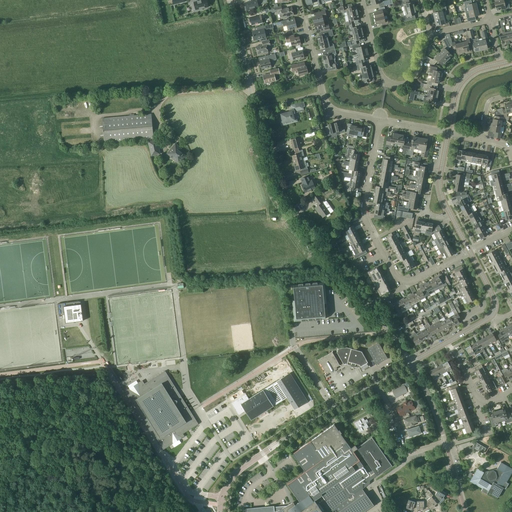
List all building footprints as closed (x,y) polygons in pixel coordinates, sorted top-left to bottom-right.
[(191,0),(193,6),(196,6),(197,11),(202,10),(202,8),(208,7),(207,3),(208,3),(207,0),(202,0),(197,1),(197,0),(191,0)] [(255,9),(259,8),(258,5),(262,4),(261,1),(266,0),(259,0),(260,1),(257,2),(257,1),(253,2),(253,1),(245,3),(246,6),(245,7),(246,11),(250,10),(250,9),(254,8),(255,9)] [(406,11),(415,8),(414,2),(408,3),(407,0),(399,2),(401,7),(404,6),(404,8),(405,8),(406,11)] [(465,12),(477,9),(476,3),(472,4),(471,0),(464,2),(465,8),(464,8),(465,12)] [(494,2),(496,8),(502,7),(503,10),(510,8),(508,2),(504,3),(503,0),(494,2)] [(347,9),(347,5),(338,7),(339,11),(343,10),(344,13),(347,12),(348,15),(358,13),(356,6),(347,9)] [(281,6),(274,8),(275,13),(279,12),(279,14),(280,18),(282,17),(286,16),(287,17),(293,15),(291,7),(282,9),(281,6)] [(374,18),(374,19),(384,16),(383,14),(385,11),(384,7),(378,8),(379,11),(374,12),(375,18),(374,18)] [(434,19),(435,20),(444,17),(447,16),(446,10),(445,7),(436,9),(437,12),(433,13),(433,14),(432,15),(433,19),(434,19)] [(415,8),(406,11),(406,14),(405,14),(406,15),(403,16),(404,22),(410,20),(409,16),(417,14),(415,8)] [(477,9),(465,12),(467,22),(476,20),(475,16),(479,15),(477,9)] [(312,17),(314,24),(323,21),(325,21),(324,17),(326,17),(325,11),(316,13),(317,16),(312,17)] [(346,26),(353,24),(352,21),(359,19),(358,13),(348,15),(349,18),(348,18),(349,22),(346,22),(346,26)] [(262,23),(260,15),(255,16),(248,17),(250,22),(251,22),(251,25),(262,23)] [(384,16),(374,19),(376,24),(382,23),(383,26),(388,25),(387,19),(384,20),(384,16)] [(449,23),(447,16),(444,17),(435,20),(436,26),(440,25),(441,28),(449,26),(449,23)] [(295,21),(290,22),(290,19),(277,23),(277,26),(283,25),(283,27),(287,26),(288,30),(297,28),(295,21)] [(323,21),(314,24),(315,30),(320,29),(321,32),(329,30),(328,24),(324,25),(323,21)] [(260,30),(252,31),(253,36),(252,37),(253,40),(259,39),(259,41),(266,40),(266,37),(264,30),(269,29),(268,24),(265,25),(259,27),(260,30)] [(353,35),(362,32),(361,26),(355,27),(354,24),(353,24),(346,26),(347,29),(349,29),(349,31),(352,31),(353,35)] [(317,37),(319,43),(328,41),(327,37),(333,36),(332,29),(322,32),(323,35),(317,37)] [(479,42),(481,50),(487,49),(487,46),(488,45),(486,39),(485,40),(485,39),(488,38),(486,31),(481,32),(483,39),(482,39),(482,41),(479,42)] [(362,32),(353,35),(354,38),(351,39),(352,41),(350,42),(351,45),(359,43),(358,40),(364,39),(362,32)] [(508,44),(506,35),(505,32),(502,33),(503,36),(499,37),(502,45),(502,47),(505,47),(504,45),(508,44)] [(301,44),(299,37),(294,38),(293,35),(286,37),(287,43),(291,42),(292,46),(301,44)] [(461,43),(463,53),(464,52),(465,53),(467,52),(469,51),(468,46),(471,45),(469,38),(468,36),(465,36),(466,39),(467,42),(461,43)] [(450,47),(450,46),(446,39),(446,38),(442,40),(446,47),(442,51),(440,54),(447,61),(450,58),(450,57),(452,56),(447,51),(450,47)] [(450,38),(446,39),(450,46),(452,45),(453,50),(456,50),(457,54),(459,54),(460,54),(462,54),(462,53),(463,53),(461,43),(455,44),(455,42),(451,43),(450,38)] [(481,50),(479,42),(478,38),(471,40),(473,49),(474,49),(475,52),(481,50)] [(263,45),(256,47),(258,54),(264,53),(268,52),(266,46),(270,45),(269,40),(262,42),(263,45)] [(328,51),(335,49),(333,45),(332,43),(329,44),(328,41),(319,43),(320,49),(327,48),(328,51)] [(356,50),(357,54),(367,52),(366,46),(359,47),(358,44),(351,45),(353,51),(356,50)] [(304,58),(302,51),(296,52),(295,49),(287,51),(289,56),(292,56),(293,61),(304,58)] [(323,60),(323,62),(333,60),(334,60),(335,60),(334,56),(335,56),(335,53),(336,53),(335,49),(328,51),(329,54),(323,56),(323,59),(323,60)] [(369,58),(367,52),(357,54),(358,58),(355,59),(356,65),(363,63),(362,59),(366,58),(366,59),(367,59),(367,58),(369,58)] [(266,59),(259,61),(261,69),(271,67),(270,63),(273,62),(272,60),(274,60),(276,59),(275,54),(273,54),(266,56),(266,59)] [(445,64),(447,61),(440,54),(438,56),(437,56),(434,58),(433,60),(428,58),(427,61),(434,65),(437,61),(442,66),(444,64),(445,64)] [(332,67),(333,70),(340,69),(338,62),(335,63),(334,60),(333,60),(323,62),(324,65),(325,65),(326,69),(332,67)] [(291,65),(292,70),(297,68),(299,76),(308,73),(306,66),(300,67),(299,63),(291,65)] [(361,70),(362,74),(372,71),(370,65),(364,66),(363,63),(356,65),(358,71),(361,70)] [(440,71),(440,69),(431,64),(430,67),(429,72),(432,73),(431,76),(441,78),(442,73),(441,72),(440,71)] [(265,83),(275,80),(274,74),(279,72),(278,69),(270,71),(271,74),(263,76),(265,83)] [(362,84),(371,81),(371,78),(374,77),(373,76),(375,76),(373,71),(372,71),(362,74),(360,74),(362,84)] [(426,84),(431,85),(432,82),(439,83),(440,83),(441,78),(431,76),(431,79),(429,78),(427,80),(426,84)] [(439,92),(440,90),(431,88),(432,85),(431,85),(426,84),(424,84),(423,89),(428,90),(428,94),(438,96),(438,93),(439,92)] [(438,96),(428,94),(427,98),(424,97),(423,102),(427,103),(427,101),(429,101),(430,100),(437,102),(438,99),(437,98),(438,96)] [(507,114),(511,112),(511,110),(510,102),(508,102),(508,104),(504,105),(505,109),(502,110),(502,108),(496,110),(503,117),(504,118),(505,118),(504,117),(507,117),(507,114)] [(303,109),(303,108),(305,107),(304,103),(302,103),(301,103),(291,106),(292,109),(289,110),(290,112),(281,114),(282,118),(280,118),(282,125),(297,121),(294,111),(303,109)] [(490,124),(490,125),(492,125),(501,127),(501,121),(504,122),(504,119),(503,117),(496,110),(493,113),(494,114),(493,119),(492,123),(491,123),(491,124),(490,124)] [(151,114),(138,115),(102,118),(104,144),(154,140),(151,114)] [(336,132),(339,131),(340,133),(345,132),(345,130),(342,130),(340,122),(334,124),(336,132)] [(330,133),(327,134),(327,136),(330,136),(330,138),(337,136),(336,132),(334,124),(328,125),(330,133)] [(357,135),(359,127),(351,125),(351,124),(348,124),(345,139),(348,139),(348,136),(353,137),(353,135),(357,135)] [(495,132),(494,137),(500,139),(501,133),(499,133),(501,127),(492,125),(490,125),(490,126),(490,127),(491,127),(491,131),(495,132)] [(367,133),(366,133),(367,127),(364,127),(364,128),(359,127),(357,135),(362,136),(362,137),(366,138),(367,133)] [(387,136),(385,147),(392,148),(393,143),(397,144),(399,134),(392,133),(391,137),(387,136)] [(399,134),(397,144),(400,145),(400,147),(403,148),(402,153),(403,154),(406,154),(408,143),(404,143),(405,135),(399,134)] [(294,149),(296,155),(292,156),(294,160),(301,158),(304,158),(304,157),(302,150),(299,151),(298,148),(303,147),(300,137),(291,139),(293,149),(294,149)] [(412,144),(408,143),(406,154),(412,156),(413,149),(418,150),(420,138),(413,137),(412,144)] [(420,138),(418,150),(422,150),(421,157),(427,158),(429,148),(426,148),(427,139),(420,138)] [(151,152),(159,150),(156,140),(149,142),(151,152)] [(177,150),(176,150),(178,148),(176,146),(175,146),(174,146),(173,146),(167,154),(170,156),(170,157),(172,158),(175,160),(176,160),(179,162),(181,160),(182,161),(183,159),(182,159),(185,156),(178,150),(178,151),(177,150)] [(357,150),(348,149),(346,158),(359,160),(360,154),(357,154),(357,150)] [(458,151),(455,163),(459,164),(460,160),(465,161),(467,152),(462,151),(462,152),(458,151)] [(489,156),(483,155),(481,164),(485,165),(485,167),(490,168),(490,164),(491,164),(492,157),(489,156)] [(394,158),(386,156),(385,159),(383,159),(382,162),(384,162),(383,165),(397,167),(398,165),(392,164),(394,158)] [(308,173),(305,161),(304,161),(304,158),(301,158),(294,160),(296,170),(301,169),(301,171),(299,172),(300,176),(308,173)] [(418,171),(427,173),(428,167),(426,167),(426,164),(415,162),(414,167),(419,168),(418,171)] [(349,166),(348,170),(361,172),(358,171),(359,168),(357,168),(358,166),(349,164),(344,163),(343,165),(349,166)] [(390,175),(391,172),(382,170),(381,176),(395,178),(396,176),(390,175)] [(491,175),(492,180),(501,178),(504,178),(503,175),(500,176),(499,170),(491,172),(491,175)] [(470,174),(463,172),(462,175),(456,174),(455,180),(466,182),(466,178),(470,179),(470,174)] [(359,183),(360,177),(343,174),(343,176),(351,178),(350,181),(359,183)] [(308,176),(301,179),(303,184),(302,185),(305,192),(308,191),(311,190),(311,189),(315,188),(312,180),(311,181),(308,176)] [(465,185),(466,182),(455,180),(454,179),(453,183),(455,183),(454,185),(463,187),(470,188),(471,186),(465,185)] [(354,191),(355,188),(358,188),(359,183),(350,181),(349,184),(348,184),(347,185),(346,189),(347,190),(354,191)] [(388,186),(389,183),(380,181),(379,186),(376,186),(388,188),(393,189),(394,187),(388,186)] [(462,192),(463,187),(454,185),(453,190),(457,191),(456,197),(466,195),(466,193),(462,192)] [(388,188),(376,186),(375,192),(389,194),(390,192),(384,191),(385,188),(388,188)] [(504,194),(504,191),(507,190),(507,191),(511,189),(511,186),(495,191),(496,196),(499,195),(504,194)] [(499,195),(496,196),(498,201),(501,201),(511,198),(511,197),(511,194),(508,196),(507,193),(504,194),(499,195)] [(333,211),(326,201),(324,202),(319,194),(314,198),(319,205),(315,208),(318,212),(322,217),(329,213),(330,214),(333,211)] [(458,201),(457,202),(458,204),(457,204),(459,207),(460,207),(468,203),(465,198),(467,197),(466,195),(456,197),(458,201)] [(397,209),(408,211),(408,208),(416,209),(417,204),(408,202),(406,202),(406,205),(403,205),(403,207),(398,206),(397,209)] [(376,203),(375,209),(384,210),(389,211),(390,209),(384,208),(385,205),(373,203),(376,203)] [(468,203),(460,207),(462,211),(470,207),(474,206),(475,205),(474,203),(469,205),(468,203)] [(470,207),(462,211),(465,216),(476,210),(474,206),(470,207)] [(511,208),(503,211),(505,216),(505,220),(511,218),(511,215),(511,214),(511,211),(511,208)] [(384,212),(384,210),(375,209),(374,214),(376,215),(376,218),(375,218),(384,220),(385,216),(383,215),(384,212)] [(470,217),(471,219),(480,214),(483,213),(482,211),(478,213),(476,210),(465,216),(467,215),(469,218),(470,217)] [(472,225),(473,224),(481,220),(480,217),(484,215),(483,213),(480,214),(471,219),(472,221),(471,222),(472,225)] [(473,224),(476,229),(488,222),(490,222),(489,220),(485,222),(484,219),(481,220),(473,224)] [(420,232),(420,230),(422,222),(422,221),(417,220),(415,227),(413,227),(412,230),(414,231),(420,232)] [(426,231),(425,235),(430,236),(433,232),(439,225),(433,224),(430,223),(431,222),(427,222),(427,223),(426,231)] [(488,222),(476,229),(477,231),(476,231),(477,234),(486,229),(485,227),(489,224),(488,222)] [(344,236),(347,234),(355,231),(356,230),(355,227),(353,228),(352,226),(349,227),(348,225),(342,227),(343,230),(342,231),(344,236)] [(433,232),(436,238),(444,235),(445,234),(443,231),(442,232),(441,230),(439,225),(433,232)] [(486,229),(477,234),(479,234),(481,239),(489,234),(493,232),(492,230),(488,232),(486,229)] [(355,231),(347,234),(350,239),(357,235),(356,233),(357,233),(356,230),(355,231)] [(388,240),(389,243),(391,242),(398,238),(395,233),(397,233),(397,231),(396,230),(388,235),(389,237),(388,237),(389,239),(388,240)] [(444,235),(436,238),(439,243),(446,239),(444,235),(445,234),(444,235)] [(350,239),(352,244),(360,240),(361,240),(359,237),(358,237),(357,235),(350,239)] [(392,245),(393,247),(400,243),(402,242),(401,240),(399,241),(398,238),(391,242),(389,243),(391,246),(392,245)] [(436,245),(439,250),(449,244),(446,239),(439,243),(436,245)] [(351,245),(353,250),(362,245),(361,243),(362,242),(361,240),(360,240),(352,244),(351,245)] [(394,249),(396,252),(403,248),(400,243),(393,247),(394,249)] [(439,250),(441,254),(451,249),(450,247),(449,244),(439,250)] [(365,246),(363,247),(362,245),(353,250),(356,255),(354,255),(356,258),(367,253),(365,250),(366,249),(365,246)] [(397,254),(398,257),(405,253),(403,248),(396,252),(397,254)] [(446,258),(455,253),(452,248),(451,249),(441,254),(442,257),(445,255),(446,258)] [(499,251),(497,252),(496,249),(487,254),(489,259),(500,253),(499,251)] [(399,259),(401,261),(411,256),(408,251),(405,253),(398,257),(399,259)] [(492,264),(501,259),(499,256),(501,255),(500,253),(489,259),(492,264)] [(405,263),(406,265),(413,261),(411,256),(401,261),(401,262),(403,260),(405,263)] [(494,269),(505,263),(504,261),(502,262),(501,259),(492,264),(494,269)] [(407,270),(416,266),(413,261),(406,265),(407,267),(406,267),(407,270)] [(506,269),(506,268),(504,265),(506,265),(505,263),(494,269),(497,273),(499,272),(506,269)] [(368,272),(380,296),(391,290),(378,266),(368,272)] [(455,276),(456,278),(464,274),(463,272),(464,271),(462,266),(454,270),(458,268),(459,271),(454,273),(456,276),(455,276)] [(502,277),(511,271),(511,269),(509,270),(508,267),(506,268),(506,269),(499,272),(502,277)] [(504,282),(511,277),(511,275),(511,274),(511,273),(511,271),(502,277),(504,282)] [(434,279),(438,287),(439,288),(446,284),(445,282),(441,274),(433,278),(434,279)] [(458,280),(460,283),(467,279),(464,274),(456,278),(457,281),(458,280)] [(432,280),(429,282),(433,289),(434,291),(439,288),(438,287),(434,279),(432,280)] [(460,283),(462,287),(469,283),(471,283),(469,280),(468,281),(467,279),(460,283)] [(293,285),(294,300),(292,300),(294,321),(299,321),(325,319),(324,303),(326,303),(325,282),(293,285)] [(433,289),(429,282),(424,284),(429,294),(434,292),(434,291),(433,289)] [(462,287),(459,289),(462,294),(469,290),(468,288),(469,287),(468,284),(471,283),(469,283),(462,287)] [(422,284),(419,286),(421,290),(425,298),(425,297),(429,294),(424,284),(422,285),(422,284)] [(417,292),(416,293),(420,300),(425,298),(421,290),(419,286),(421,289),(418,291),(418,292),(417,292)] [(469,290),(462,294),(464,298),(472,294),(471,292),(469,290)] [(414,294),(412,295),(415,303),(420,300),(416,293),(414,294)] [(474,296),(473,296),(472,294),(464,298),(467,303),(471,301),(472,302),(476,300),(474,296)] [(406,297),(407,298),(412,308),(414,307),(413,306),(416,304),(415,303),(412,295),(409,297),(408,296),(406,297)] [(404,299),(402,300),(407,310),(412,308),(407,298),(404,299)] [(405,311),(407,310),(402,300),(400,301),(400,300),(397,302),(397,303),(395,304),(397,309),(400,307),(402,311),(405,310),(405,311)] [(81,301),(58,304),(59,316),(65,315),(66,323),(83,321),(81,301)] [(448,314),(450,317),(454,325),(456,323),(456,325),(459,323),(458,321),(461,319),(456,309),(452,310),(453,311),(448,314)] [(439,320),(439,321),(445,331),(449,327),(445,320),(444,317),(439,320)] [(445,320),(449,327),(454,325),(450,317),(445,320)] [(435,324),(439,331),(441,330),(441,331),(444,329),(445,331),(439,321),(435,324)] [(423,326),(424,327),(425,329),(429,336),(434,334),(430,326),(428,323),(423,326)] [(430,326),(434,334),(437,332),(439,331),(435,324),(430,326)] [(419,329),(420,331),(425,339),(429,336),(425,329),(424,327),(419,329)] [(506,327),(503,328),(509,338),(511,336),(511,332),(509,327),(507,328),(506,327)] [(497,335),(502,344),(505,342),(504,340),(509,338),(503,328),(501,330),(501,331),(499,332),(500,333),(497,335)] [(416,334),(420,341),(422,340),(425,339),(420,331),(416,334)] [(418,343),(420,341),(416,334),(415,332),(412,334),(413,335),(409,337),(412,343),(414,342),(416,345),(419,344),(418,343)] [(488,336),(492,343),(496,340),(492,333),(488,336)] [(487,345),(492,343),(488,336),(483,338),(487,345)] [(479,341),(484,350),(483,348),(487,345),(483,338),(479,341)] [(480,353),(484,350),(479,341),(474,343),(480,353)] [(379,343),(367,349),(376,365),(388,359),(379,343)] [(470,346),(475,355),(480,353),(474,343),(470,346)] [(475,355),(470,346),(463,350),(464,352),(466,351),(470,357),(474,354),(475,355)] [(346,347),(338,349),(337,353),(344,365),(345,364),(347,364),(347,363),(351,365),(351,366),(355,367),(355,366),(359,367),(361,372),(370,367),(361,352),(346,347)] [(318,360),(325,373),(339,365),(332,352),(318,360)] [(447,361),(443,364),(447,372),(452,370),(448,364),(451,362),(450,360),(447,361)] [(194,393),(207,396),(212,367),(210,367),(211,364),(203,363),(203,365),(205,365),(205,368),(201,367),(201,371),(197,371),(196,377),(199,378),(198,383),(196,383),(194,393)] [(438,366),(442,374),(447,371),(447,372),(443,364),(438,366)] [(477,376),(486,372),(483,367),(481,364),(474,368),(476,371),(474,371),(477,376)] [(438,366),(434,369),(438,376),(442,374),(438,366)] [(511,372),(510,369),(508,370),(507,369),(506,368),(505,368),(504,369),(501,370),(506,380),(509,379),(510,380),(511,378),(511,372)] [(433,379),(438,376),(434,369),(429,372),(433,379)] [(153,389),(133,402),(133,401),(134,403),(133,404),(155,439),(159,436),(160,438),(158,439),(164,448),(183,436),(182,434),(198,424),(198,423),(165,371),(164,371),(143,384),(145,388),(148,386),(149,387),(150,386),(151,388),(152,387),(153,389)] [(481,380),(488,376),(486,372),(477,376),(478,378),(479,378),(481,380)] [(246,394),(231,403),(238,415),(245,411),(247,413),(251,420),(258,416),(267,410),(283,400),(285,399),(287,398),(294,410),(308,401),(290,373),(273,383),(256,394),(249,399),(246,394)] [(481,384),(482,386),(483,385),(491,381),(488,376),(481,380),(482,383),(481,384)] [(492,380),(491,381),(483,385),(482,386),(484,391),(486,390),(487,393),(496,388),(492,380)] [(143,384),(142,382),(126,391),(133,402),(153,389),(152,387),(151,388),(150,386),(149,387),(148,386),(145,388),(143,384)] [(401,383),(390,388),(384,392),(387,397),(390,405),(414,395),(411,388),(408,382),(401,383)] [(418,405),(414,395),(390,405),(395,414),(398,420),(421,412),(418,405)] [(498,411),(501,421),(504,420),(506,423),(511,421),(511,418),(511,417),(510,417),(509,412),(505,413),(504,409),(498,411)] [(497,422),(501,421),(498,411),(492,412),(493,416),(489,417),(492,427),(496,426),(495,424),(498,424),(497,422)] [(422,414),(421,412),(398,420),(398,422),(402,430),(425,423),(422,414)] [(365,420),(363,418),(354,423),(359,432),(368,427),(366,422),(368,421),(367,419),(365,420)] [(428,430),(425,423),(402,430),(405,439),(428,431),(428,430)] [(363,511),(374,505),(373,504),(365,493),(362,489),(369,484),(370,480),(376,476),(377,476),(392,466),(372,437),(357,448),(355,446),(351,448),(341,433),(339,429),(338,430),(335,425),(293,454),(300,463),(305,471),(289,483),(287,484),(290,487),(299,501),(300,501),(295,505),(293,502),(286,506),(274,507),(245,510),(244,510),(246,510),(248,510),(247,511),(363,511)] [(486,448),(475,442),(472,447),(483,453),(486,448)] [(506,482),(511,472),(511,468),(501,462),(497,469),(495,472),(493,470),(488,472),(487,474),(477,469),(470,481),(482,489),(481,491),(487,494),(488,492),(498,498),(503,488),(506,489),(509,484),(506,482)] [(191,482),(194,486),(199,481),(195,477),(191,482)] [(436,492),(434,496),(438,502),(440,504),(444,500),(444,499),(444,498),(443,498),(446,493),(435,487),(433,490),(436,492)] [(426,501),(429,510),(430,510),(430,509),(434,508),(435,507),(435,506),(434,505),(438,502),(434,496),(430,492),(428,495),(424,498),(426,501)] [(417,511),(417,510),(417,502),(409,500),(406,508),(411,510),(411,511),(412,511),(417,511)] [(417,501),(417,502),(417,510),(422,510),(423,511),(424,511),(428,510),(429,510),(426,501),(417,501)]
